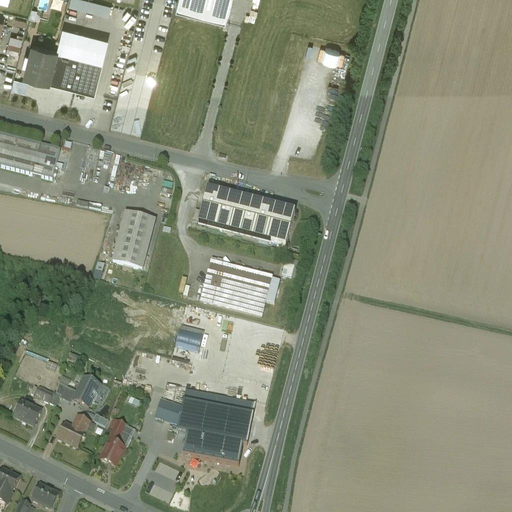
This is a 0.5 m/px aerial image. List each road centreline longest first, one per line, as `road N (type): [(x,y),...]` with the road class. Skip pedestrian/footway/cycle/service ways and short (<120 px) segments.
road 1 (unclassified): [(0,113),(340,198)]
road 2 (tertiary): [(258,511),(340,198)]
road 3 (tertiary): [(340,198),(390,0)]
